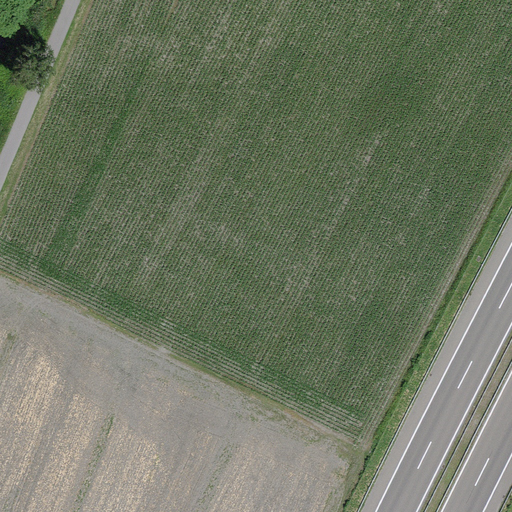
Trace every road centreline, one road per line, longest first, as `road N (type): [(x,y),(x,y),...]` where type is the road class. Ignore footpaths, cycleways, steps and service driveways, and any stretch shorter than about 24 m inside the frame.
road 1 (motorway): [(511,283),(396,511)]
road 2 (track): [(74,0),(0,191)]
